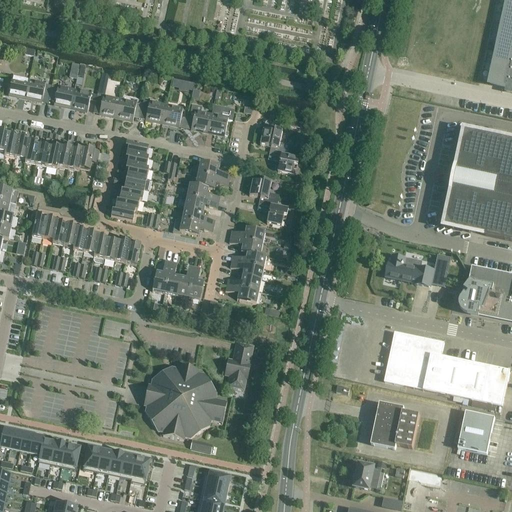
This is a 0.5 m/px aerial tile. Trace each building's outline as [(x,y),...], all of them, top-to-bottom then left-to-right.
[(511,90),(511,0),(508,0),(490,86),(510,90),(511,90)] [(26,51),(25,57),(34,59),(35,52),(26,51)] [(72,66),(69,80),(76,81),(79,67),(72,66)] [(102,76),(100,83),(107,84),(108,79),(109,77),(102,76)] [(8,99),(25,102),(29,82),(13,78),(8,99)] [(29,82),(25,102),(42,106),(46,85),(29,82)] [(181,83),(179,91),(185,92),(192,94),(194,86),(181,83)] [(52,88),(49,102),(54,104),(54,108),(70,112),(75,91),(58,88),(58,89),(52,88)] [(75,91),(70,112),(87,115),(92,95),(75,91)] [(97,97),(96,103),(102,105),(99,117),(99,118),(116,121),(119,109),(120,101),(104,98),(103,97),(103,98),(97,96),(97,97)] [(119,109),(116,121),(133,125),(134,120),(135,113),(141,114),(143,107),(137,106),(137,104),(120,101),(119,109)] [(143,107),(141,114),(147,115),(146,122),(146,123),(162,127),(166,106),(150,103),(150,104),(143,103),(143,107)] [(166,106),(162,127),(179,130),(185,131),(187,120),(181,119),(183,110),(166,106)] [(187,120),(185,131),(191,132),(191,133),(208,136),(212,116),(201,114),(202,109),(192,107),(189,121),(187,120)] [(212,116),(208,136),(224,140),(225,138),(226,133),(228,122),(232,123),(233,117),(231,113),(223,112),(213,110),(212,116)] [(273,113),(267,117),(270,123),(278,118),(276,115),(274,112),(273,113)] [(271,150),(269,156),(280,158),(282,152),(289,154),(290,147),(280,145),(282,134),(271,131),(270,134),(263,133),(260,148),(271,150)] [(0,133),(0,155),(5,157),(9,137),(4,136),(4,134),(0,133)] [(446,217),(445,219),(446,219),(446,222),(447,224),(448,226),(450,228),(452,229),(452,230),(454,230),(455,229),(466,232),(466,233),(469,233),(469,232),(477,234),(480,235),(485,236),(484,237),(491,238),(494,239),(508,242),(511,242),(511,140),(511,141),(511,142),(500,139),(500,138),(498,138),(497,139),(489,137),(489,136),(487,136),(487,137),(475,134),(475,133),(472,133),(472,134),(470,133),(468,134),(465,135),(464,137),(463,140),(462,139),(462,142),(463,142),(460,154),(459,154),(459,156),(460,156),(457,168),(456,168),(454,180),(451,191),(452,191),(450,203),(449,202),(448,205),(449,205),(447,217),(446,217)] [(9,137),(5,157),(4,159),(15,161),(20,139),(9,137)] [(20,139),(15,161),(25,163),(29,144),(24,143),(25,140),(20,139)] [(29,144),(25,163),(25,166),(35,168),(40,149),(35,147),(35,145),(29,144)] [(128,152),(127,157),(146,161),(148,150),(127,146),(125,151),(128,152)] [(40,149),(35,168),(46,170),(50,151),(40,149)] [(61,151),(57,170),(68,172),(72,150),(67,149),(67,152),(61,151)] [(50,151),(46,170),(57,172),(57,170),(61,151),(56,150),(56,152),(50,151)] [(72,150),(68,172),(79,174),(79,172),(83,153),(72,150)] [(83,153),(79,172),(90,174),(91,165),(97,167),(100,154),(89,151),(88,154),(83,153)] [(288,158),(289,154),(282,152),(280,158),(269,156),(268,162),(279,165),(277,176),(292,179),(294,171),(297,172),(299,161),(288,158)] [(128,163),(127,168),(147,172),(149,161),(146,161),(127,157),(126,162),(128,163)] [(200,165),(197,177),(229,183),(231,178),(216,175),(217,168),(200,165)] [(171,166),(169,176),(173,177),(175,178),(177,167),(171,166)] [(128,174),(127,179),(146,183),(149,172),(147,172),(127,168),(126,173),(128,174)] [(197,177),(195,188),(195,189),(206,191),(206,192),(211,193),(213,186),(228,189),(229,183),(197,177)] [(127,179),(125,189),(144,194),(149,195),(151,184),(146,183),(127,179)] [(260,201),(258,207),(270,209),(271,203),(278,204),(279,198),(269,196),(271,185),(261,182),(260,185),(252,183),(249,198),(260,201)] [(189,187),(187,199),(219,206),(220,200),(205,197),(206,192),(206,191),(195,189),(195,188),(189,187)] [(120,200),(140,204),(142,204),(144,194),(125,189),(123,195),(121,194),(120,200)] [(0,203),(16,207),(18,195),(0,191),(0,203)] [(187,199),(184,211),(201,215),(202,209),(217,212),(219,206),(187,199)] [(117,204),(116,210),(135,214),(138,214),(140,204),(120,200),(119,205),(117,204)] [(0,216),(8,218),(14,219),(16,207),(0,203),(0,216)] [(277,209),(278,204),(271,203),(270,209),(258,207),(257,213),(268,216),(266,226),(281,230),(283,219),(287,220),(288,211),(277,209)] [(133,225),(135,214),(116,210),(114,215),(112,214),(111,220),(133,225)] [(184,211),(182,223),(214,230),(215,224),(200,221),(201,215),(184,211)] [(0,228),(11,231),(14,219),(8,218),(0,216),(0,228)] [(149,217),(146,229),(146,230),(152,231),(155,218),(149,217)] [(36,218),(32,240),(42,242),(47,220),(42,219),(36,218)] [(47,220),(42,242),(53,244),(57,225),(52,224),(52,221),(47,220)] [(213,236),(214,230),(182,223),(176,222),(173,236),(180,238),(181,235),(196,238),(197,232),(213,236)] [(57,225),(53,244),(52,247),(63,249),(67,227),(57,225)] [(67,227),(63,249),(73,251),(77,232),(72,230),(73,228),(67,227)] [(0,240),(3,241),(3,242),(9,243),(11,231),(0,228),(0,240)] [(232,234),(231,240),(262,247),(265,235),(245,231),(244,237),(232,234)] [(77,232),(73,251),(73,253),(84,256),(88,234),(77,232)] [(88,234),(84,256),(94,258),(98,238),(93,237),(94,235),(88,234)] [(98,238),(94,258),(93,260),(104,263),(108,243),(103,242),(104,239),(98,238)] [(240,255),(243,256),(246,256),(260,259),(262,247),(231,240),(229,246),(242,249),(240,255)] [(108,243),(104,263),(115,265),(119,245),(108,243)] [(119,245),(115,265),(125,267),(130,245),(125,244),(124,246),(119,245)] [(130,245),(125,267),(136,269),(141,247),(130,245)] [(31,268),(37,269),(40,256),(34,255),(31,268)] [(40,256),(37,269),(43,271),(45,257),(40,256)] [(233,259),(232,265),(264,272),(266,260),(260,259),(246,256),(245,262),(233,259)] [(391,264),(389,263),(386,279),(415,286),(429,289),(433,272),(418,269),(418,270),(404,267),(406,260),(392,257),(391,264)] [(55,259),(52,272),(58,274),(61,261),(55,259)] [(61,261),(58,274),(64,275),(66,262),(61,261)] [(152,294),(164,297),(171,265),(165,263),(162,276),(156,275),(152,294)] [(171,265),(164,297),(168,297),(167,302),(175,304),(176,299),(180,280),(174,279),(177,266),(171,265)] [(243,273),(242,279),(261,284),(264,272),(232,265),(231,271),(243,273)] [(75,266),(73,279),(79,281),(81,268),(75,266)] [(81,268),(79,281),(84,282),(87,269),(81,268)] [(180,280),(176,299),(188,302),(194,269),(189,268),(186,281),(180,280)] [(511,276),(471,268),(468,285),(464,291),(468,294),(466,296),(464,295),(461,300),(459,302),(459,304),(459,307),(459,309),(461,312),(464,315),(466,316),(469,317),(479,319),(479,316),(511,323),(511,276)] [(194,269),(188,302),(200,304),(204,285),(198,284),(200,271),(194,269)] [(97,271),(94,283),(94,284),(100,285),(102,272),(97,271)] [(102,272),(100,285),(105,286),(108,273),(102,272)] [(118,275),(115,288),(121,289),(123,276),(118,275)] [(123,276),(121,289),(126,290),(129,278),(123,276)] [(228,283),(227,288),(259,295),(261,284),(242,279),(240,285),(228,283)] [(237,303),(239,304),(256,307),(259,295),(227,288),(226,294),(238,297),(237,303)] [(210,305),(208,318),(219,320),(222,308),(210,305)] [(265,311),(264,317),(278,320),(280,314),(265,311)] [(453,399),(453,403),(462,405),(463,401),(502,409),(510,373),(441,359),(444,345),(394,335),(384,384),(453,399)] [(228,362),(225,378),(230,379),(227,390),(243,393),(246,382),(247,383),(250,367),(249,367),(253,350),(237,346),(233,363),(228,362)] [(146,398),(144,409),(147,410),(145,415),(158,435),(164,436),(163,439),(184,444),(184,441),(190,442),(210,429),(211,424),(222,426),(227,405),(215,403),(216,397),(204,378),(198,377),(199,373),(178,369),(177,372),(172,371),(152,383),(151,389),(148,388),(146,398)] [(350,392),(337,389),(336,395),(348,398),(350,392)] [(380,405),(371,447),(395,452),(396,448),(412,452),(416,434),(420,418),(404,414),(404,410),(380,405)] [(487,457),(495,420),(465,414),(457,451),(487,457)] [(3,432),(0,447),(0,450),(10,452),(14,434),(3,432)] [(14,434),(10,452),(20,455),(24,436),(14,434)] [(24,436),(20,455),(30,457),(34,438),(24,436)] [(34,438),(30,457),(39,459),(43,443),(44,443),(44,441),(44,440),(34,438)] [(39,459),(39,463),(51,466),(55,445),(44,443),(43,443),(39,459)] [(192,443),(190,452),(211,457),(213,447),(192,443)] [(55,445),(51,466),(62,468),(67,448),(55,445)] [(67,448),(62,468),(76,471),(80,451),(67,448)] [(87,452),(83,472),(95,475),(96,475),(101,452),(100,452),(96,451),(88,450),(87,452)] [(101,452),(96,475),(108,478),(113,455),(101,452)] [(113,455),(108,478),(120,480),(125,457),(113,455)] [(125,457),(120,480),(131,483),(130,485),(131,485),(136,460),(125,457)] [(136,461),(132,481),(145,484),(150,463),(136,461)] [(378,463),(376,470),(385,472),(387,465),(378,463)] [(358,465),(353,489),(369,492),(370,489),(376,490),(379,473),(373,472),(374,469),(358,465)] [(0,474),(0,485),(8,487),(11,477),(0,474)] [(205,476),(202,489),(206,490),(227,495),(229,487),(230,481),(209,476),(205,476)] [(0,485),(0,496),(6,497),(8,487),(0,485)] [(202,489),(199,503),(203,504),(224,508),(225,502),(225,503),(227,495),(206,490),(202,489)] [(401,511),(403,504),(383,500),(381,509),(393,511),(401,511)] [(199,503),(197,511),(222,511),(224,508),(203,504),(199,503)]
